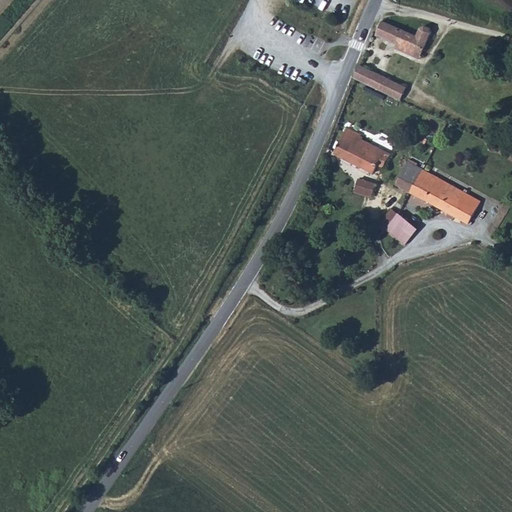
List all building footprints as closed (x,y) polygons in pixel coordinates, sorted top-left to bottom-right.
[(393,15),(384,29),(404,38),(428,50),(438,27),(437,23),(432,21),(427,22),(424,30),(393,15)] [(428,50),(404,38),(402,42),(426,54),(428,50)] [(365,59),(359,73),(382,85),(406,97),(413,83),(365,59)] [(482,68),(475,77),(484,84),(490,75),(482,68)] [(385,164),(388,165),(396,150),(367,138),(367,134),(366,134),(364,132),(364,130),(350,122),(337,148),(382,170),(385,164)] [(416,189),(428,166),(405,156),(392,177),(416,189)] [(431,197),(443,173),(428,166),(416,189),(431,197)] [(464,216),(469,219),(473,221),(487,196),(443,173),(431,197),(464,216)] [(354,190),(361,193),(370,195),(374,182),(358,176),(354,190)] [(374,182),(370,195),(378,197),(382,185),(374,182)] [(378,197),(370,195),(361,193),(358,200),(376,205),(378,197)] [(405,210),(395,204),(383,220),(392,227),(405,210)] [(409,241),(421,222),(417,219),(405,210),(392,227),(405,238),(409,241)]
